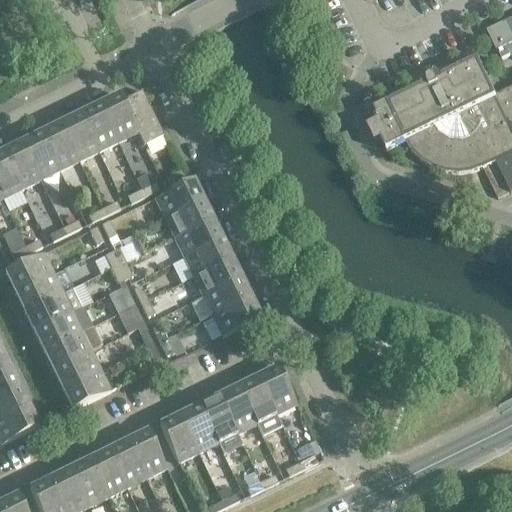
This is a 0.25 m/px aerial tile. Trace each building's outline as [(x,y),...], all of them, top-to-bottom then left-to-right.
[(506,23),(486,32),(495,51),(496,52),(497,52),(501,61),(510,56),(506,48),(511,44),(511,34),(510,31),(507,24),(506,23)] [(511,88),(495,97),(477,60),(435,81),(434,79),(432,78),(430,78),(429,78),(427,79),(426,81),(422,79),(421,83),(422,87),(367,114),(386,152),(404,143),(411,154),(421,163),(432,170),(445,174),(458,176),(471,174),(484,170),(495,164),(510,195),(511,193),(511,88)] [(163,138),(141,93),(121,103),(137,136),(143,148),(163,138)] [(118,98),(99,107),(118,146),(137,136),(121,103),(118,98)] [(118,146),(99,107),(79,117),(98,155),(118,146)] [(98,155),(79,117),(60,126),(79,165),(98,155)] [(79,165),(60,126),(40,136),(59,174),(79,165)] [(59,174),(40,136),(21,145),(40,184),(59,174)] [(40,184),(21,145),(2,155),(21,193),(40,184)] [(21,193),(2,155),(0,155),(0,200),(1,203),(21,193)] [(184,181),(181,174),(166,180),(170,188),(184,181)] [(193,183),(187,186),(154,202),(164,222),(203,204),(193,183)] [(155,186),(141,193),(144,200),(158,193),(155,186)] [(144,200),(141,193),(127,200),(130,207),(144,200)] [(212,223),(203,204),(164,222),(174,242),(212,223)] [(116,205),(102,212),(105,219),(119,212),(116,205)] [(105,219),(102,212),(88,219),(91,226),(105,219)] [(222,242),(212,223),(174,242),(183,261),(222,242)] [(77,224),(63,231),(67,238),(81,231),(77,224)] [(116,239),(109,224),(101,228),(108,242),(116,239)] [(67,238),(63,231),(49,238),(53,245),(67,238)] [(96,231),(89,234),(96,248),(103,245),(96,231)] [(231,262),(222,242),(183,261),(193,281),(231,262)] [(38,243),(24,250),(28,257),(42,250),(38,243)] [(28,257),(24,250),(10,257),(14,264),(28,257)] [(118,252),(114,254),(111,255),(118,269),(125,266),(118,252)] [(118,269),(111,255),(104,258),(111,273),(118,269)] [(53,277),(43,257),(4,275),(14,296),(53,277)] [(241,281),(231,262),(193,281),(202,300),(241,281)] [(132,280),(125,266),(118,269),(125,283),(132,280)] [(125,283),(118,269),(111,273),(118,287),(125,283)] [(62,296),(53,277),(14,296),(24,315),(62,296)] [(250,301),(241,281),(202,300),(212,319),(250,301)] [(140,289),(133,293),(140,307),(147,303),(140,289)] [(80,312),(71,293),(62,296),(24,315),(33,335),(72,316),(80,312)] [(134,309),(128,295),(120,299),(127,313),(134,309)] [(260,321),(250,301),(212,319),(222,340),(260,321)] [(154,317),(147,303),(140,307),(147,321),(154,317)] [(141,323),(134,309),(127,313),(134,327),(141,323)] [(81,335),(72,316),(33,335),(43,354),(81,335)] [(159,328),(152,331),(159,345),(166,342),(159,328)] [(154,348),(147,334),(139,338),(146,352),(154,348)] [(91,355),(81,335),(43,354),(53,373),(91,355)] [(173,356),(166,342),(159,345),(166,359),(173,356)] [(160,362),(154,348),(146,352),(153,366),(160,362)] [(0,375),(10,370),(0,351),(0,375)] [(100,374),(91,355),(53,373),(62,393),(100,374)] [(0,399),(19,390),(10,370),(0,375),(0,399)] [(296,408),(277,370),(257,380),(276,418),(296,408)] [(111,395),(100,374),(62,393),(72,413),(111,395)] [(276,418),(257,380),(237,389),(256,428),(276,418)] [(256,428),(237,389),(218,399),(237,437),(256,428)] [(0,423),(29,409),(19,390),(0,399),(0,423)] [(237,437),(218,399),(199,408),(217,447),(237,437)] [(217,447),(199,408),(179,418),(198,456),(217,447)] [(39,430),(29,409),(0,423),(0,447),(0,448),(39,430)] [(198,456),(179,418),(159,428),(177,466),(198,456)] [(150,439),(147,434),(127,444),(146,482),(166,472),(150,439)] [(146,482),(127,444),(107,453),(126,492),(146,482)] [(126,492),(107,453),(88,463),(107,501),(126,492)] [(313,459),(299,466),(302,473),(316,466),(313,459)] [(107,501),(88,463),(68,472),(87,511),(107,501)] [(302,473),(299,466),(285,473),(288,480),(302,473)] [(84,511),(87,511),(68,472),(49,482),(63,511),(84,511)] [(274,478),(260,485),(263,492),(277,485),(274,478)] [(63,511),(49,482),(29,492),(38,511),(63,511)] [(263,492),(260,485),(246,492),(250,499),(263,492)] [(24,511),(17,497),(0,505),(0,511),(24,511)] [(235,497),(221,504),(225,511),(239,504),(235,497)]
